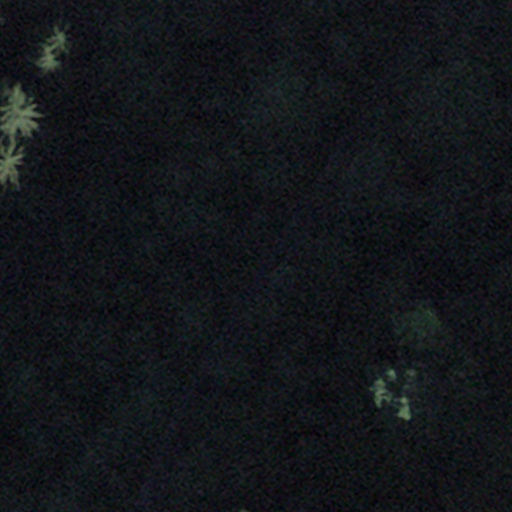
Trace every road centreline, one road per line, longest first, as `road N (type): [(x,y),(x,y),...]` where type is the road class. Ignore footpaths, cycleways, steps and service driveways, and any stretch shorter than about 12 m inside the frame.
road 1 (track): [(146,511),(236,330),(455,0)]
road 2 (track): [(291,0),(0,294)]
